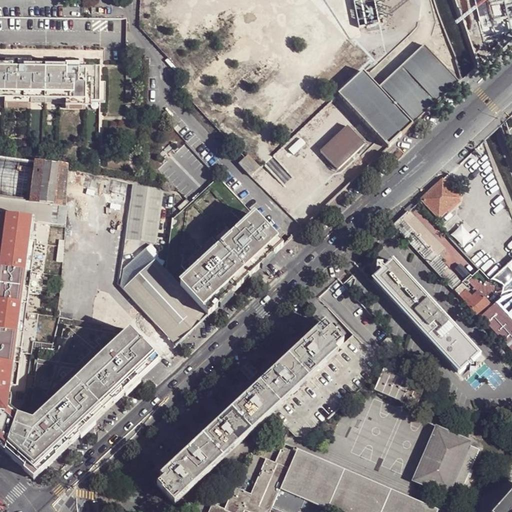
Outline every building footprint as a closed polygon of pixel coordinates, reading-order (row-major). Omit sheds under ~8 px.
[(511,0),(474,0),(484,41),(511,32),(511,0)] [(375,1),(355,3),(356,18),(364,17),(365,28),(378,27),(375,1)] [(0,134),(125,137),(126,61),(127,34),(45,32),(46,19),(0,18),(0,134)] [(412,127),(413,127),(458,85),(425,47),(418,53),(378,89),(412,127)] [(416,50),(376,86),(378,89),(418,53),(416,50)] [(338,95),(388,150),(412,127),(378,89),(376,86),(366,76),(363,73),(338,95)] [(366,145),(348,126),(321,152),(339,171),(366,145)] [(218,178),(180,137),(151,164),(185,201),(189,205),(174,220),(173,219),(169,249),(169,252),(167,262),(167,264),(166,271),(208,317),(283,248),(276,240),(255,218),(239,200),(238,199),(218,178)] [(301,139),(289,150),(294,156),(306,144),(301,139)] [(0,198),(66,206),(70,168),(70,166),(0,157),(0,198)] [(251,176),(258,170),(247,157),(244,159),(240,163),(251,176)] [(299,167),(290,157),(266,180),(276,190),(299,167)] [(304,173),(281,196),(291,206),(314,183),(304,173)] [(451,178),(448,175),(442,181),(445,184),(451,178)] [(445,184),(442,181),(422,200),(438,217),(458,198),(445,184)] [(140,187),(133,185),(128,227),(158,231),(163,192),(142,187),(140,187)] [(247,193),(239,200),(255,218),(276,240),(277,238),(282,243),(288,237),(247,193)] [(66,206),(0,198),(0,217),(65,225),(66,206)] [(444,250),(409,212),(401,220),(394,226),(420,255),(453,290),(461,283),(440,261),(442,259),(439,255),(444,250)] [(0,217),(0,438),(7,445),(20,404),(23,405),(31,341),(51,343),(55,329),(56,315),(65,225),(0,217)] [(158,231),(128,227),(126,239),(156,243),(158,231)] [(152,245),(146,250),(163,268),(166,260),(152,245)] [(163,268),(146,250),(124,270),(121,286),(148,316),(176,347),(208,317),(166,271),(163,268)] [(511,259),(505,265),(490,279),(495,285),(511,269),(511,259)] [(479,355),(392,262),(373,280),(460,373),(479,355)] [(465,291),(460,297),(466,303),(472,298),(465,291)] [(472,298),(466,303),(478,316),(481,313),(490,304),(478,291),(472,298)] [(493,301),(490,304),(481,313),(483,315),(484,314),(488,310),(495,304),(493,301)] [(483,315),(480,318),(511,352),(511,322),(503,312),(495,304),(488,310),(484,314),(483,315)] [(23,405),(20,404),(7,445),(5,453),(35,479),(158,363),(127,330),(56,315),(55,329),(51,343),(31,341),(23,405)] [(176,347),(148,316),(150,339),(166,356),(176,347)] [(335,351),(341,346),(323,326),(160,478),(164,481),(159,485),(176,504),(272,409),(337,354),(335,351)] [(380,361),(378,358),(354,335),(341,346),(335,351),(337,354),(272,409),(296,435),(308,437),(370,380),(380,361)] [(391,339),(383,345),(387,350),(390,353),(397,347),(391,339)] [(399,349),(397,347),(390,353),(392,355),(399,349)] [(425,386),(384,369),(375,391),(416,408),(425,386)] [(276,430),(276,433),(278,434),(281,433),(286,428),(282,423),(277,428),(276,430)] [(439,432),(418,481),(460,499),(480,450),(439,432)] [(270,511),(280,490),(299,451),(284,444),(275,463),(266,459),(251,494),(234,487),(225,509),(231,511),(270,511)] [(299,451),(280,490),(331,511),(437,511),(438,510),(299,451)] [(493,505),(498,509),(509,497),(503,493),(493,505)] [(511,511),(511,493),(509,497),(498,509),(495,511),(511,511)]
